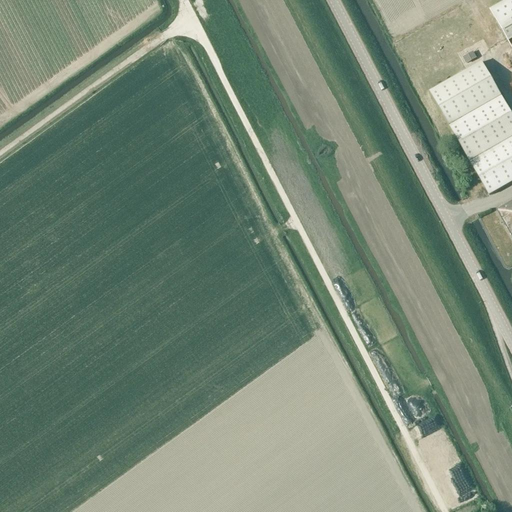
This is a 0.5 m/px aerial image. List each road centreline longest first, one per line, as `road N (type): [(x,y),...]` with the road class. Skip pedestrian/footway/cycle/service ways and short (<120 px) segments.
road 1 (track): [(183,0),(444,511)]
road 2 (tertiary): [(511,335),(332,0)]
